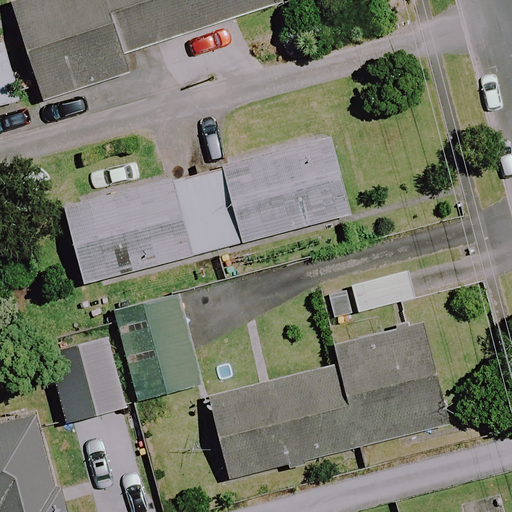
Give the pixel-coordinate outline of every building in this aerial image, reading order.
[(19,0),(47,94),(135,68),(127,43),(272,0),(19,0)] [(7,47),(0,49),(0,110),(22,104),(7,47)] [(340,132),(228,158),(247,237),(359,210),(340,132)] [(187,171),(71,199),(90,278),(206,250),(187,171)] [(325,291),(333,323),(417,302),(409,270),(325,291)] [(188,334),(180,301),(113,316),(118,337),(135,410),(202,395),(188,334)] [(431,319),(344,340),(350,364),(224,394),(244,479),(457,426),(431,319)] [(135,410),(118,337),(44,354),(61,428),(135,410)] [(7,441),(3,422),(0,423),(0,511),(68,511),(61,480),(50,432),(7,441)]
